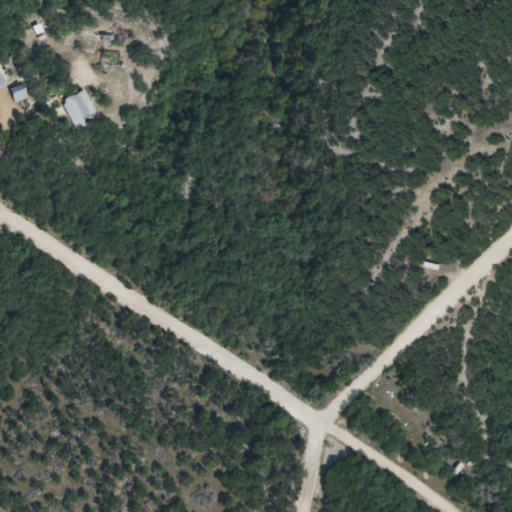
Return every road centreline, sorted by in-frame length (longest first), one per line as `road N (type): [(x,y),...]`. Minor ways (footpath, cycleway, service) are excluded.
road 1 (residential): [(339,433),(0,203)]
road 2 (residential): [(317,511),(378,340),(511,184)]
road 3 (residential): [(449,511),(339,433)]
